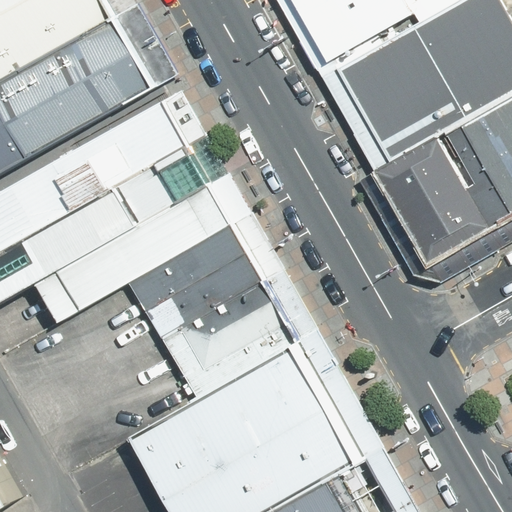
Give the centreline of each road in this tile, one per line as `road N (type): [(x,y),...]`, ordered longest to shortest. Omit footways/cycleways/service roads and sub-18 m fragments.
road 1 (primary): [(406,349),(207,0)]
road 2 (primary): [(499,511),(406,349)]
road 3 (tertiary): [(406,349),(511,291)]
